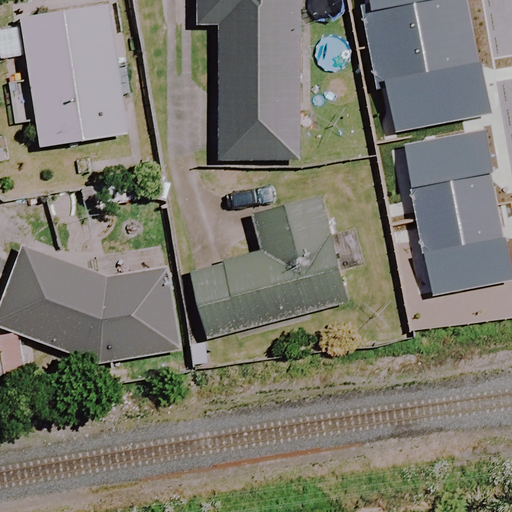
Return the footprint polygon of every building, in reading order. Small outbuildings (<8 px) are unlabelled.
[(107,0),(53,0),(13,5),(20,60),(31,59),(42,150),(125,140),(107,0)] [(305,0),(197,0),(198,29),(220,29),(221,165),(305,165),(305,0)] [(355,304),(327,200),(259,218),(268,255),(192,275),(210,343),(355,304)] [(28,251),(0,328),(0,330),(99,367),(182,347),(164,271),(102,278),(28,251)] [(452,314),(445,264),(413,269),(420,319),(452,314)] [(18,338),(0,341),(0,400),(30,394),(18,338)]
